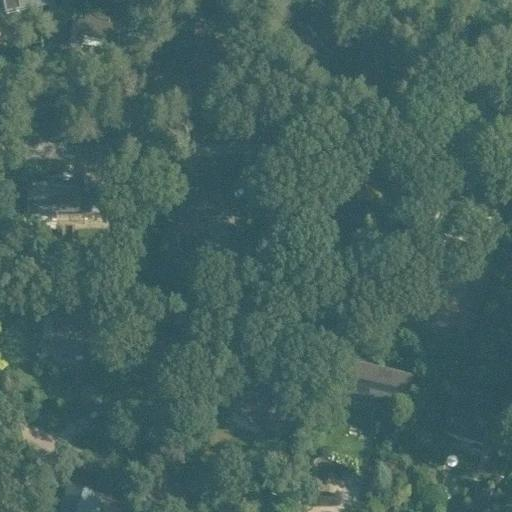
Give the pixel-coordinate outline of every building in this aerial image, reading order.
[(6,0),(7,2),(14,0),(19,0),(23,12),(23,13),(48,8),(49,7),(50,7),(48,0),(6,0)] [(73,27),(71,46),(118,52),(121,33),(121,28),(109,27),(110,22),(86,19),(86,24),(74,22),(73,27)] [(123,55),(139,57),(142,31),(126,29),(123,55)] [(307,65),(322,51),(302,29),(280,48),(305,79),(313,72),(307,65)] [(210,39),(173,83),(193,98),(223,61),(217,56),(222,49),(210,39)] [(158,68),(146,75),(150,83),(162,75),(158,68)] [(62,190),(30,190),(30,214),(56,214),(56,219),(100,219),(100,205),(79,205),(79,185),(62,185),(62,190)] [(350,222),(365,229),(369,219),(378,201),(346,186),(338,202),(356,210),(350,222)] [(224,193),(175,197),(178,227),(207,224),(207,220),(227,218),(224,193)] [(437,211),(432,231),(485,244),(490,223),(484,221),(487,208),(454,200),(450,214),(437,211)] [(185,266),(179,280),(195,287),(201,273),(185,266)] [(437,291),(453,295),(458,273),(442,269),(437,291)] [(85,356),(85,366),(97,367),(100,323),(59,320),(57,354),(85,356)] [(144,366),(174,383),(181,369),(190,374),(196,363),(158,342),(154,349),(144,366)] [(251,387),(235,408),(259,426),(271,410),(281,395),(251,372),(248,375),(243,381),(251,387)] [(393,406),(404,409),(409,389),(410,385),(398,382),(399,378),(376,372),(375,377),(364,374),(361,383),(352,381),(348,395),(370,401),(372,391),(395,397),(393,406)] [(320,402),(316,417),(334,422),(338,406),(320,402)] [(487,425),(490,413),(457,403),(448,437),(481,446),(485,433),(492,435),(491,440),(506,445),(511,423),(507,422),(507,421),(502,419),(502,421),(497,419),(494,428),(487,425)] [(288,433),(277,448),(289,457),(300,442),(288,433)] [(67,511),(94,511),(98,501),(71,492),(65,510),(68,511),(67,511)] [(122,511),(126,499),(105,492),(100,505),(122,511)]
